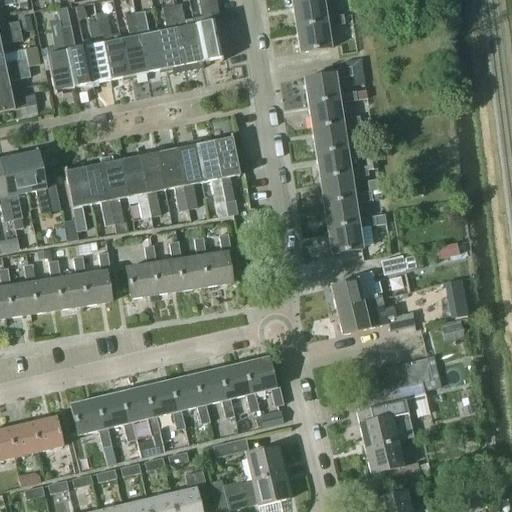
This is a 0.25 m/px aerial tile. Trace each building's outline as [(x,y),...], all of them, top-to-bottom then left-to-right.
[(27,7),(25,0),(12,0),(13,5),(17,4),(19,9),(27,7)] [(214,0),(206,0),(198,2),(201,18),(192,20),(202,66),(221,62),(212,16),(218,15),(214,0)] [(307,0),(290,3),(294,28),(325,23),(324,17),(321,2),(330,0),(307,0)] [(166,77),(184,74),(171,7),(169,1),(160,3),(166,32),(157,33),(165,74),(166,74),(166,77)] [(203,70),(202,66),(192,20),(184,22),(181,5),(171,7),(184,74),(203,70)] [(84,19),(82,6),(75,8),(78,21),(84,19)] [(147,77),(165,74),(157,33),(148,35),(144,13),(133,15),(147,77)] [(342,14),(324,17),(325,23),(294,28),(298,54),(329,49),(326,27),(344,24),(342,14)] [(147,77),(133,15),(124,16),(129,39),(121,41),(128,81),(147,77)] [(0,36),(19,32),(17,22),(4,25),(2,17),(0,16),(0,36)] [(32,30),(29,17),(16,20),(17,22),(19,32),(32,30)] [(111,85),(128,81),(121,41),(120,41),(118,35),(110,37),(107,20),(98,22),(111,85)] [(54,96),(73,92),(60,29),(59,22),(50,24),(54,48),(44,50),(54,96)] [(82,42),(83,48),(84,48),(92,89),(111,85),(98,22),(88,24),(91,40),(82,42)] [(60,29),(73,92),(92,89),(84,48),(83,48),(75,50),(70,27),(60,29)] [(0,55),(2,55),(0,47),(0,45),(21,41),(19,32),(0,36),(0,55)] [(0,55),(0,74),(27,69),(27,68),(39,66),(37,56),(25,59),(3,63),(2,55),(0,55)] [(360,60),(344,63),(344,67),(351,66),(352,75),(351,75),(353,86),(363,84),(360,60)] [(303,79),(306,102),(337,97),(336,93),(334,78),(351,75),(352,75),(351,66),(344,67),(332,69),(333,74),(303,79)] [(30,78),(27,69),(0,74),(0,93),(10,92),(8,83),(30,78)] [(364,89),(336,93),(337,97),(306,102),(310,128),(341,123),(340,119),(338,103),(366,98),(364,89)] [(12,100),(10,92),(0,93),(0,113),(20,109),(22,118),(37,115),(35,106),(33,96),(12,100)] [(341,123),(310,128),(314,153),(345,148),(345,144),(342,127),(360,124),(358,116),(340,119),(341,123)] [(211,139),(224,204),(233,202),(229,178),(239,176),(231,135),(211,139)] [(211,139),(193,143),(202,184),(210,182),(215,206),(218,219),(227,217),(224,204),(211,139)] [(345,148),(314,153),(318,178),(349,173),(348,169),(346,153),(364,150),(363,142),(345,144),(345,148)] [(175,147),(187,211),(197,209),(192,186),(202,184),(193,143),(175,147)] [(175,147),(156,150),(164,191),(173,189),(177,213),(187,211),(175,147)] [(17,154),(26,195),(35,193),(39,216),(60,212),(53,180),(43,182),(36,150),(17,154)] [(164,191),(156,150),(138,154),(150,219),(159,217),(155,193),(164,191)] [(17,197),(26,195),(17,154),(0,157),(0,164),(13,229),(13,231),(22,230),(20,220),(21,220),(17,197)] [(118,158),(127,199),(129,205),(138,203),(141,221),(150,219),(138,154),(118,158)] [(366,167),(348,169),(349,173),(318,178),(322,203),(353,198),(352,194),(350,178),(367,175),(367,171),(377,170),(375,156),(365,158),(366,167)] [(118,201),(127,199),(118,158),(101,162),(114,226),(123,225),(123,223),(120,211),(118,201)] [(101,162),(83,165),(91,207),(99,205),(104,229),(113,227),(114,226),(101,162)] [(0,209),(4,231),(13,229),(0,164),(0,209)] [(91,207),(83,165),(63,169),(71,211),(74,222),(76,234),(86,232),(81,209),(86,208),(91,207)] [(322,203),(326,228),(357,223),(356,219),(354,202),(381,198),(380,191),(378,191),(376,182),(369,183),(370,191),(352,194),(353,198),(322,203)] [(357,223),(326,228),(330,254),(361,250),(357,228),(375,225),(376,227),(385,226),(383,215),(356,219),(357,223)] [(114,226),(113,227),(115,235),(127,234),(125,223),(123,223),(123,225),(114,226)] [(201,257),(206,288),(231,284),(226,254),(230,253),(227,235),(218,236),(221,254),(205,256),(201,257)] [(176,261),(181,292),(206,288),(201,257),(205,256),(202,239),(193,240),(196,258),(180,260),(176,261)] [(151,265),(156,296),(181,292),(176,261),(180,260),(177,243),(168,245),(171,262),(155,264),(151,265)] [(453,257),(450,245),(435,249),(438,260),(453,257)] [(151,265),(155,264),(152,247),(143,248),(146,266),(124,269),(129,300),(156,296),(151,265)] [(79,277),(84,307),(110,303),(105,273),(109,273),(107,254),(97,255),(100,273),(84,276),(79,277)] [(401,259),(401,256),(379,261),(382,276),(411,269),(408,258),(401,259)] [(75,277),(60,279),(55,280),(60,310),(84,307),(79,277),(84,276),(81,258),(73,260),(75,277)] [(50,281),(34,284),(30,284),(34,315),(60,310),(55,280),(60,279),(57,262),(47,264),(50,281)] [(30,284),(34,284),(31,266),(22,268),(25,285),(9,287),(4,288),(9,319),(34,315),(30,284)] [(0,319),(9,319),(4,288),(9,287),(6,270),(0,270),(0,319)] [(361,300),(375,296),(372,283),(358,286),(357,285),(372,281),(370,272),(355,276),(356,280),(330,286),(336,310),(362,304),(361,300)] [(461,282),(445,285),(447,300),(464,297),(461,282)] [(362,304),(336,310),(342,335),(387,324),(389,333),(414,326),(411,313),(395,317),(392,306),(383,308),(380,295),(375,296),(361,300),(362,304)] [(415,361),(420,385),(431,382),(426,359),(415,361)] [(249,395),(254,394),(269,390),(273,408),(283,406),(279,388),(274,389),(268,360),(242,366),(249,395)] [(410,387),(420,385),(415,361),(405,364),(410,387)] [(405,364),(394,366),(399,390),(410,387),(405,364)] [(258,412),(254,394),(249,395),(242,366),(218,372),(225,401),(229,400),(244,396),(249,414),(258,412)] [(399,390),(394,366),(384,369),(389,392),(399,390)] [(378,394),(389,392),(384,369),(373,371),(378,394)] [(368,397),(378,394),(373,371),(362,374),(368,397)] [(218,372),(194,377),(200,407),(205,406),(219,402),(224,420),(233,417),(229,400),(225,401),(218,372)] [(209,423),(205,406),(200,407),(194,377),(169,383),(176,413),(180,412),(196,408),(200,425),(209,423)] [(169,383),(144,389),(151,419),(155,418),(171,414),(175,432),(184,429),(180,412),(176,413),(169,383)] [(151,419),(144,389),(120,395),(127,425),(131,424),(146,420),(150,437),(159,435),(155,418),(151,419)] [(135,441),(131,424),(127,425),(120,395),(95,400),(102,431),(107,430),(122,426),(126,444),(135,441)] [(111,447),(107,430),(102,431),(95,400),(69,407),(76,437),(98,432),(102,449),(111,447)] [(363,450),(395,442),(392,428),(402,425),(408,419),(403,401),(354,413),(363,450)] [(470,406),(461,408),(463,416),(471,414),(470,406)] [(279,413),(259,418),(262,430),(282,425),(282,424),(279,413)] [(31,425),(38,453),(62,447),(56,419),(31,425)] [(13,459),(38,453),(31,425),(7,431),(13,459)] [(0,462),(13,459),(7,431),(0,432),(0,462)] [(247,451),(244,440),(212,447),(215,459),(247,451)] [(161,454),(157,441),(141,445),(144,458),(161,454)] [(402,468),(395,442),(363,450),(369,475),(371,475),(384,472),(387,483),(420,475),(418,466),(417,464),(411,466),(402,468)] [(137,451),(135,444),(126,446),(128,453),(137,451)] [(111,447),(102,449),(106,467),(115,465),(111,447)] [(250,481),(283,473),(277,448),(244,455),(250,481)] [(188,462),(186,454),(167,459),(169,467),(188,462)] [(163,468),(162,460),(144,464),(146,472),(163,468)] [(140,474),(138,465),(120,469),(122,479),(140,474)] [(116,480),(114,471),(95,476),(97,484),(116,480)] [(170,495),(173,511),(199,511),(197,501),(208,499),(201,472),(183,476),(187,491),(170,495)] [(223,488),(210,490),(214,511),(228,511),(227,509),(255,502),(256,507),(289,499),(283,473),(250,481),(223,488)] [(423,487),(421,478),(420,475),(387,483),(389,495),(373,499),(376,511),(410,511),(405,491),(423,487)] [(30,486),(28,476),(18,478),(20,488),(30,486)] [(90,486),(88,477),(71,481),(73,490),(90,486)] [(66,492),(64,483),(47,487),(49,496),(66,492)] [(42,497),(40,488),(23,492),(25,501),(42,497)] [(173,511),(170,495),(146,501),(148,511),(173,511)] [(121,506),(122,511),(148,511),(146,501),(121,506)]
